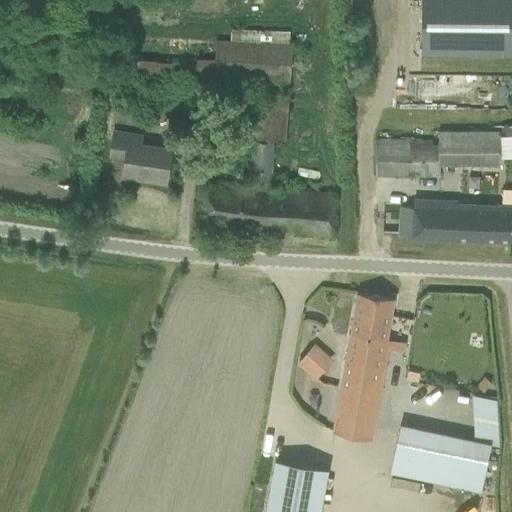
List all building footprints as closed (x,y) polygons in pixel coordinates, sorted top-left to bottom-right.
[(511,0),(422,0),(421,56),(511,57),(511,0)] [(122,56),(121,71),(288,82),(288,80),(290,61),(291,45),(290,45),(291,32),(251,29),(251,33),(245,32),(245,33),(231,32),(231,41),(216,40),(216,46),(198,45),(197,55),(197,59),(191,58),(190,62),(122,56)] [(202,200),(200,220),(284,230),(285,228),(296,230),(296,232),(333,236),(336,193),(316,192),(271,188),(275,143),(286,144),(290,97),(256,95),(251,145),(250,156),(251,157),(249,186),(204,183),(202,200)] [(220,103),(218,121),(245,123),(247,105),(220,103)] [(123,176),(139,178),(140,174),(166,178),(169,158),(171,149),(139,144),(141,134),(115,130),(114,136),(111,155),(126,158),(123,176)] [(375,174),(439,175),(439,164),(500,164),(500,132),(438,132),(438,145),(433,145),(433,139),(376,139),(375,174)] [(412,237),(511,240),(511,195),(505,196),(504,203),(414,199),(413,207),(400,206),(399,235),(412,235),(412,237)] [(335,435),(371,441),(388,340),(387,340),(394,298),(358,293),(355,312),(335,435)] [(315,379),(334,357),(314,341),(295,362),(315,379)] [(470,434),(399,422),(390,474),(482,489),(490,443),(493,443),(501,395),(477,391),(470,434)] [(272,457),(264,511),(320,511),(327,465),(272,457)]
